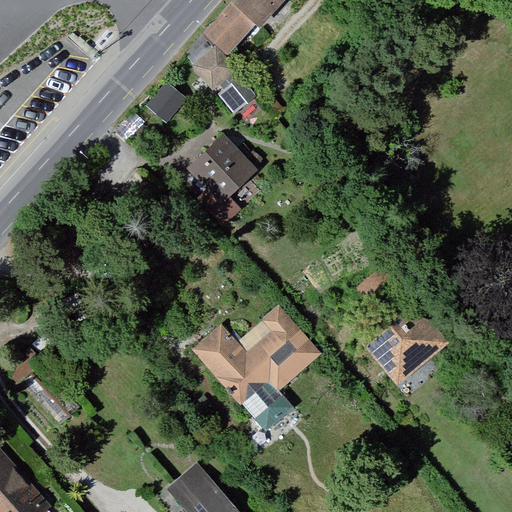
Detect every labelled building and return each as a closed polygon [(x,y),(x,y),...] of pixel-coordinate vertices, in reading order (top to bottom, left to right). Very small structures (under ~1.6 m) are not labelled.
[(282,6),(278,2),(275,0),(235,0),(228,9),(252,30),(257,35),(282,6)] [(252,30),(228,9),(201,39),(225,60),(252,30)] [(191,71),(211,96),(234,77),(214,52),(191,71)] [(169,77),(148,99),(168,118),(189,96),(169,77)] [(239,81),(217,100),(234,119),(255,101),(239,81)] [(224,139),(184,175),(203,196),(196,203),(221,230),(239,214),(227,201),(256,174),(224,139)] [(407,303),(358,345),(396,389),(445,347),(407,303)] [(218,327),(188,355),(239,411),(267,385),(277,396),(320,357),(276,310),(258,326),(263,332),(241,352),(218,327)] [(0,459),(0,511),(46,511),(48,511),(0,459)] [(177,511),(230,511),(194,471),(164,497),(177,511)]
